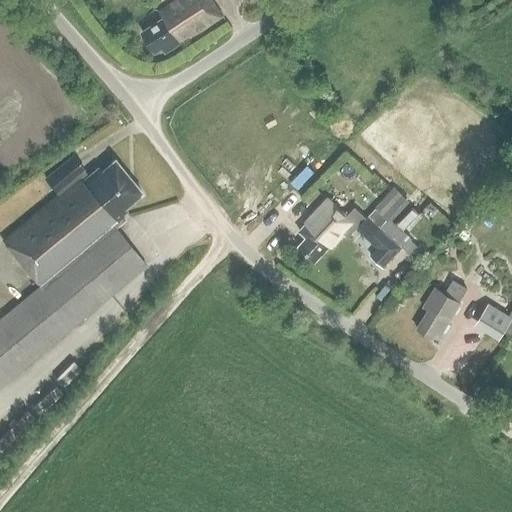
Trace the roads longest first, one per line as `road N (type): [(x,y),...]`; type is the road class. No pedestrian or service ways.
road 1 (unclassified): [(139,109),(239,246),(318,307),(499,421)]
road 2 (unclassified): [(139,109),(302,0)]
road 3 (unclassified): [(39,0),(139,109)]
